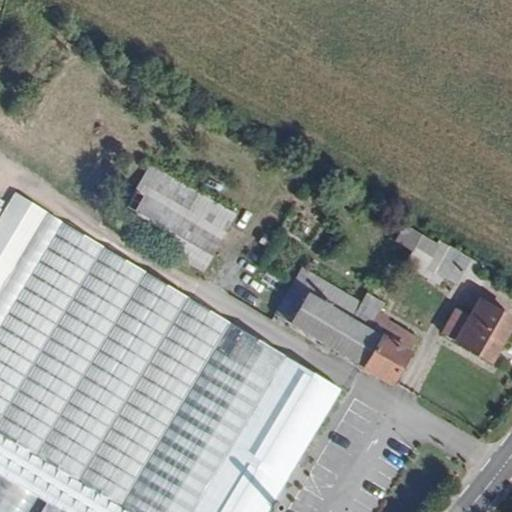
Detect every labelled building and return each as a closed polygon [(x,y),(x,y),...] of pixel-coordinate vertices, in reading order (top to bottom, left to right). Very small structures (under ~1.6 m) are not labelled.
[(134,193),(220,243),(237,214),(153,162),(134,193)] [(0,214),(8,197),(0,193),(0,214)] [(220,243),(134,193),(128,203),(138,210),(130,223),(204,269),(220,243)] [(259,511),(335,389),(18,196),(0,225),(0,474),(33,494),(43,501),(36,511),(259,511)] [(438,277),(458,284),(467,256),(447,249),(438,277)] [(292,285),(408,350),(416,337),(377,315),(383,304),(365,293),(361,301),(302,267),(292,285)] [(292,285),(275,314),(351,358),(391,381),(408,350),(292,285)] [(491,360),(511,324),(511,316),(482,298),(473,314),(459,306),(443,333),(491,360)] [(0,511),(22,511),(33,494),(0,474),(0,511)]
